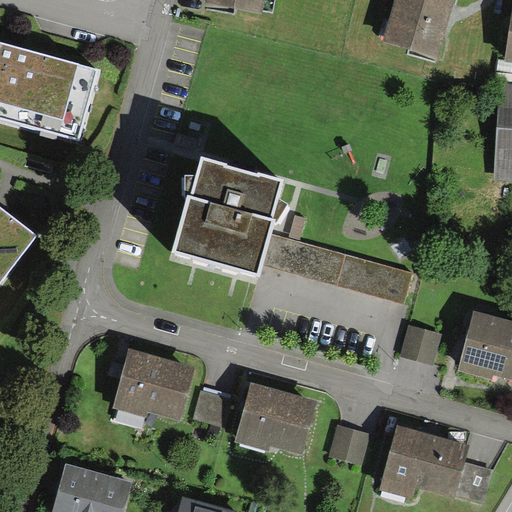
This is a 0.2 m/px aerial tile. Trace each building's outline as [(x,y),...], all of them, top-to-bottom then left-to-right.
[(262,12),(263,0),(205,0),(205,1),(262,12)] [(455,9),(457,0),(396,0),(385,42),(441,57),(455,9)] [(0,43),(0,118),(78,140),(97,71),(0,43)] [(511,85),(499,84),(494,180),(511,181),(511,85)] [(228,164),(202,156),(195,175),(185,175),(185,197),(187,197),(171,253),(260,277),(263,265),(272,234),(275,222),(277,223),(288,204),(279,199),(284,180),(259,172),(257,173),(244,170),(227,165),(228,164)] [(0,281),(35,237),(0,209),(0,281)] [(306,218),(295,215),(289,237),(300,240),(306,218)] [(413,273),(272,234),(263,265),(405,303),(413,273)] [(511,320),(474,311),(466,343),(458,371),(492,380),(493,375),(511,380),(511,320)] [(443,334),(409,325),(401,356),(434,365),(443,334)] [(196,367),(129,348),(125,363),(124,368),(121,376),(112,408),(147,418),(148,412),(181,421),(196,367)] [(124,368),(125,363),(112,359),(108,372),(121,376),(124,368)] [(318,401),(251,382),(246,402),(235,442),(269,451),(271,446),(303,455),(318,401)] [(233,399),(201,390),(193,419),(225,427),(233,399)] [(370,433),(338,425),(330,456),(361,465),(370,433)] [(422,433),(397,426),(380,490),(413,499),(415,488),(455,499),(456,497),(465,462),(469,445),(422,433)] [(493,470),(465,462),(456,497),(483,504),(493,470)] [(123,511),(132,481),(66,463),(60,485),(52,511),(123,511)] [(236,511),(183,497),(178,511),(236,511)]
